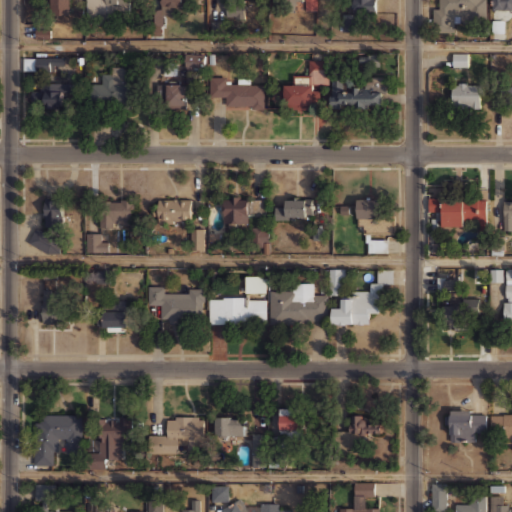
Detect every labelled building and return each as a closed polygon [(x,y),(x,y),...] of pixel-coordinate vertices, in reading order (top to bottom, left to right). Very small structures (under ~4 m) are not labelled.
[(71,0),(49,0),(49,14),(71,14),(71,0)] [(86,0),(86,15),(128,14),(127,0),(86,0)] [(185,15),(185,0),(160,0),(160,15),(185,15)] [(228,0),(228,15),(241,15),(241,0),(228,0)] [(283,0),(283,9),(316,9),(316,0),(283,0)] [(376,11),(376,0),(351,0),(351,11),(376,11)] [(483,0),(439,0),(439,5),(432,5),(432,31),(453,31),(454,16),(483,16),(483,0)] [(511,0),(491,0),(491,9),(511,9),(511,0)] [(505,32),(504,21),(493,21),(493,32),(505,32)] [(468,52),(451,52),(451,66),(468,66),(468,52)] [(186,66),(197,66),(197,53),(186,53),(186,66)] [(24,57),(24,70),(55,70),(55,63),(63,63),(63,57),(24,57)] [(283,107),(316,107),(317,84),(326,84),(326,59),(307,59),(307,74),(294,74),(294,84),(284,84),(283,107)] [(89,102),(130,103),(131,68),(110,67),(110,74),(100,74),(100,82),(89,82),(89,102)] [(264,107),(264,86),(250,86),(250,78),(242,78),(242,84),(229,84),(229,76),(209,76),(209,97),(227,97),(227,107),(264,107)] [(388,76),(365,76),(365,85),(343,85),(343,77),(331,77),(331,105),(388,105),(388,76)] [(38,81),(38,89),(31,89),(31,100),(41,100),(41,107),(63,107),(63,81),(38,81)] [(480,107),(480,82),(450,82),(450,107),(480,107)] [(192,104),(192,83),(166,83),(166,104),(192,104)] [(222,196),(222,223),(249,223),(249,215),(266,215),(266,196),(222,196)] [(274,219),(313,219),(313,197),(285,197),(285,208),(274,208),(274,219)] [(44,226),(63,226),(63,198),(44,198),(44,226)] [(190,223),(190,198),(157,198),(157,223),(190,223)] [(486,198),(428,198),(428,211),(439,211),(439,225),(486,225),(486,198)] [(394,233),(394,214),(382,214),(382,199),(358,199),(358,233),(394,233)] [(511,229),(511,200),(502,200),(503,230),(511,229)] [(133,201),(99,201),(99,226),(133,226),(133,201)] [(269,247),(269,226),(248,226),(248,247),(269,247)] [(190,249),(204,249),(204,228),(190,228),(190,249)] [(30,251),(59,251),(59,232),(30,232),(30,251)] [(85,251),(107,251),(107,232),(85,232),(85,251)] [(389,251),(389,238),(368,238),(368,251),(389,251)] [(328,268),(329,286),(344,285),(343,268),(328,268)] [(332,323),(369,323),(369,313),(381,313),(381,282),(392,282),(392,269),(375,269),(375,291),(341,291),(341,304),(332,304),(332,323)] [(503,323),(511,323),(511,269),(504,269),(503,323)] [(209,323),(266,323),(266,275),(246,275),(246,296),(209,296),(209,323)] [(458,289),(458,278),(437,277),(437,289),(458,289)] [(328,323),(327,292),(315,292),(315,282),(291,282),(291,291),(270,291),(270,323),(328,323)] [(204,286),(148,285),(148,304),(159,304),(158,322),(203,322),(204,286)] [(103,330),(129,330),(129,299),(103,299),(103,330)] [(64,300),(42,300),(42,324),(64,324),(64,300)] [(473,304),(440,304),(440,324),(473,324),(473,304)] [(280,440),(302,440),(302,407),(280,407),(280,440)] [(486,409),(448,409),(448,441),(476,441),(476,430),(486,430),(486,409)] [(511,436),(511,411),(491,411),(491,436),(511,436)] [(82,413),(35,413),(35,465),(56,465),(56,444),(67,444),(67,453),(82,453),(82,413)] [(202,415),(167,415),(167,434),(148,434),(148,453),(181,453),(181,445),(202,445),(202,415)] [(216,415),(216,437),(245,437),(245,415),(216,415)] [(349,434),(379,434),(379,415),(349,415),(349,434)] [(126,416),(98,417),(98,451),(88,451),(89,462),(127,462),(126,416)] [(264,433),(252,433),(252,466),(264,466),(264,433)] [(339,511),(381,511),(381,506),(367,506),(368,496),(376,496),(376,482),(354,481),(353,506),(339,506),(339,511)] [(447,511),(447,482),(431,482),(431,511),(447,511)] [(55,483),(35,483),(35,499),(55,499),(55,483)] [(211,484),(211,500),(228,500),(228,484),(211,484)] [(485,511),(485,495),(466,496),(467,505),(452,505),(452,511),(485,511)] [(511,511),(511,505),(502,505),(502,495),(491,495),(490,511),(511,511)] [(200,511),(201,499),(191,499),(191,508),(180,508),(180,511),(164,511),(164,499),(148,499),(148,511),(200,511)] [(226,511),(289,511),(279,511),(278,502),(259,503),(259,511),(245,511),(245,502),(226,503),(226,511)]
